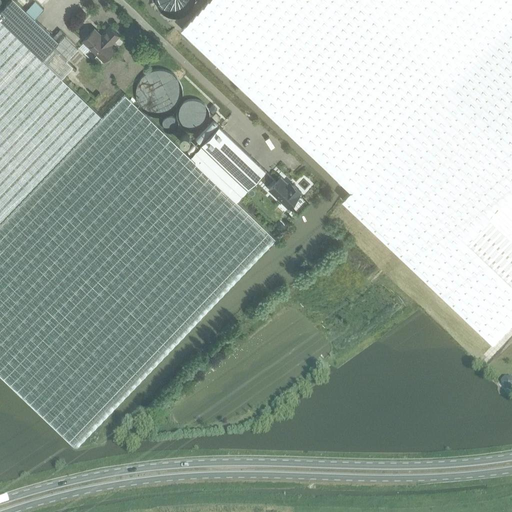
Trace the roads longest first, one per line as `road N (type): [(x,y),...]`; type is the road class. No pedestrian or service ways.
road 1 (primary): [(511,458),(145,468),(0,502)]
road 2 (primary): [(9,511),(101,488),(201,475),(424,478),(511,470)]
road 3 (unclassified): [(233,108),(118,0)]
